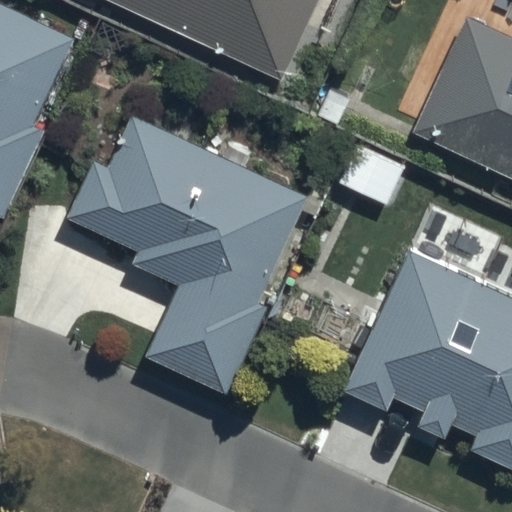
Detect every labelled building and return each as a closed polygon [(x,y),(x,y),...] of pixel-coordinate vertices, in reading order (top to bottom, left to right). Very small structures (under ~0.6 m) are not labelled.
[(6,0),(0,0),(0,209),(1,211),(43,124),(30,118),(72,31),(6,0)] [(126,0),(278,72),(312,0),(126,0)] [(511,29),(461,7),(410,123),(511,171),(511,29)] [(306,191),(130,109),(107,161),(94,155),(67,212),(137,244),(132,255),(176,276),(143,347),(225,385),(266,298),(258,294),(306,191)] [(405,160),(352,136),(334,176),(386,200),(405,160)] [(511,292),(407,243),(341,382),(384,402),(390,389),(423,404),(418,416),(446,429),(452,415),(475,426),(469,440),(511,459),(511,292)]
